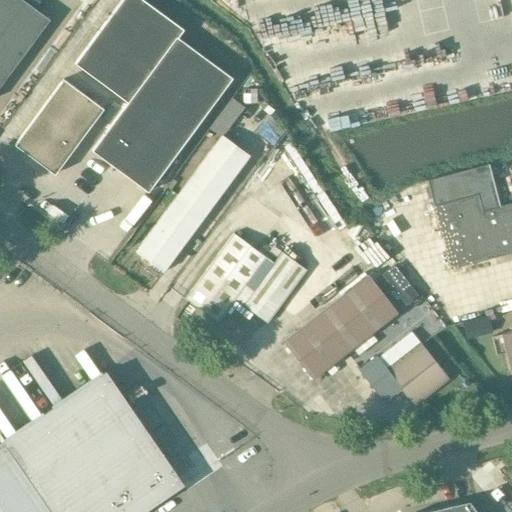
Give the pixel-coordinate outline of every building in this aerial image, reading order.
[(0,0),(0,86),(49,20),(22,0),(0,0)] [(142,0),(121,0),(75,64),(127,102),(92,150),(147,191),(231,78),(177,38),(182,30),(142,0)] [(63,80),(14,146),(54,175),(79,141),(103,109),(63,80)] [(136,252),(163,272),(249,155),(222,135),(136,252)] [(450,269),(511,252),(511,203),(501,207),(490,166),(471,171),(471,169),(442,177),(426,182),(450,269)] [(239,227),(192,292),(221,313),(268,249),(239,227)] [(268,249),(221,313),(250,334),(297,270),(268,249)] [(283,342),(312,380),(397,313),(367,275),(283,342)] [(464,337),(485,330),(481,317),(460,323),(464,337)] [(506,353),(511,373),(511,372),(511,331),(492,337),(497,356),(506,353)] [(413,405),(447,378),(421,344),(386,370),(376,356),(359,369),(385,402),(401,390),(413,405)] [(105,372),(4,442),(51,511),(144,511),(183,486),(105,372)] [(0,511),(51,511),(4,442),(0,444),(0,511)] [(475,511),(468,502),(427,511),(475,511)]
